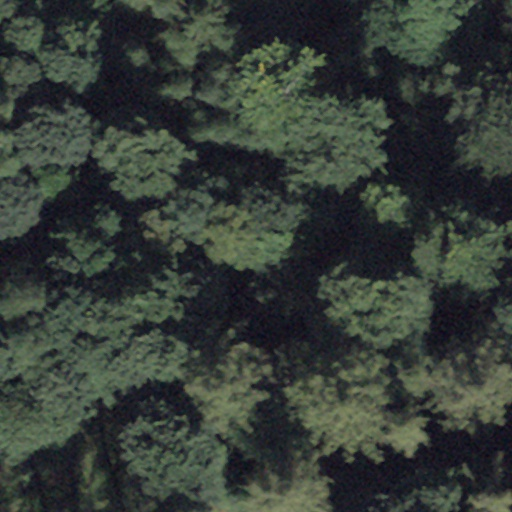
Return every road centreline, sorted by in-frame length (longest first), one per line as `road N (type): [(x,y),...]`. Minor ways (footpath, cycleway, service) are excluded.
road 1 (track): [(140,419),(303,464),(511,441)]
road 2 (track): [(0,286),(140,419),(218,511)]
